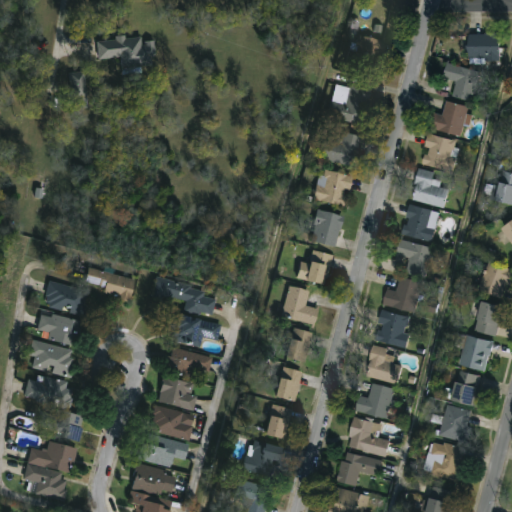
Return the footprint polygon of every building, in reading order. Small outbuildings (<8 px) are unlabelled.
[(378,65),(351,59),(357,33),(383,39),(378,65)] [(499,33),(499,58),(467,58),(467,33),(499,33)] [(97,41),(98,59),(121,57),(122,68),(152,66),(151,57),(156,56),(155,41),(142,42),(141,36),(116,37),(116,40),(97,41)] [(479,71),(471,100),(452,95),(456,81),(442,77),(446,62),(479,71)] [(87,108),(86,72),(70,72),(71,108),(87,108)] [(327,113),(338,80),(367,89),(356,122),(327,113)] [(433,113),(443,115),(446,100),(467,105),(461,134),(430,128),(433,113)] [(353,165),(320,156),(326,137),(341,142),(344,131),(361,135),(353,165)] [(421,162),(429,133),(458,141),(450,170),(421,162)] [(314,198),(321,167),(352,174),(345,205),(314,198)] [(448,187),(445,205),(412,200),(417,168),(442,172),(440,186),(448,187)] [(511,203),(493,199),(501,169),(511,171),(511,203)] [(432,241),(402,233),(410,203),(440,211),(432,241)] [(344,215),(334,245),(309,237),(319,207),(344,215)] [(511,240),(501,227),(511,218),(511,240)] [(409,260),(396,257),(401,239),(433,246),(426,276),(406,271),(409,260)] [(309,279),(307,251),(329,250),(330,278),(309,279)] [(511,268),(511,277),(504,298),(478,288),(489,260),(511,268)] [(126,299),(77,286),(83,266),(131,279),(126,299)] [(422,281),(414,312),(383,304),(388,287),(397,290),(400,276),(422,281)] [(181,309),(182,301),(149,294),(153,278),(203,288),(201,296),(212,298),(208,315),(181,309)] [(39,304),(46,280),(85,291),(79,315),(39,304)] [(318,307),(315,323),(282,315),(289,284),(309,288),(306,303),(318,307)] [(473,329),(481,300),(503,306),(495,335),(473,329)] [(407,347),(375,340),(382,309),(411,316),(407,332),(410,333),(407,347)] [(69,345),(32,334),(39,311),(76,322),(69,345)] [(218,324),(214,340),(199,337),(197,346),(163,338),(169,312),(218,324)] [(312,330),(305,362),(283,357),(289,325),(312,330)] [(487,369),(458,364),(463,335),(492,339),(487,369)] [(70,348),(65,375),(28,369),(30,356),(25,355),(27,342),(70,348)] [(365,375),(372,345),(396,351),(393,362),(401,364),(397,383),(365,375)] [(209,358),(203,380),(162,368),(168,346),(209,358)] [(294,402),(271,395),(281,364),(303,371),(294,402)] [(475,405),(449,399),(457,369),(482,375),(475,405)] [(20,395),(25,379),(32,381),(35,374),(72,386),(64,410),(20,395)] [(190,411),(153,401),(160,376),(190,384),(187,395),(194,396),(190,411)] [(395,388),(387,418),(356,410),(360,395),(369,397),(372,382),(395,388)] [(285,437),(264,433),(270,403),(291,407),(285,437)] [(464,441),(438,434),(446,403),(472,410),(464,441)] [(152,406),(181,413),(178,422),(190,425),(186,440),(146,431),(152,406)] [(81,415),(76,440),(35,433),(40,408),(81,415)] [(389,439),(386,455),(347,447),(353,417),(382,423),(379,437),(389,439)] [(134,459),(139,433),(185,444),(182,459),(170,457),(167,466),(134,459)] [(278,462),(273,461),(270,476),(243,470),(250,438),(282,445),(278,462)] [(19,478),(27,446),(35,448),(38,439),(72,448),(59,500),(29,493),(32,482),(19,478)] [(425,472),(430,441),(463,446),(457,478),(425,472)] [(382,460),(378,475),(359,471),(356,486),(337,482),(345,450),(382,460)] [(168,495),(127,489),(131,464),(172,471),(168,495)] [(272,488),(264,511),(253,511),(230,505),(239,477),(272,488)] [(367,509),(334,509),(334,491),(367,491),(367,509)] [(136,511),(137,510),(125,508),(129,492),(156,498),(154,506),(164,508),(163,511),(136,511)] [(427,509),(427,495),(447,495),(447,511),(416,511),(416,509),(427,509)]
